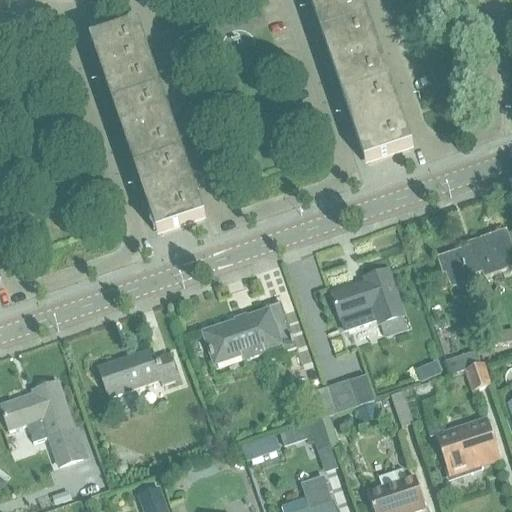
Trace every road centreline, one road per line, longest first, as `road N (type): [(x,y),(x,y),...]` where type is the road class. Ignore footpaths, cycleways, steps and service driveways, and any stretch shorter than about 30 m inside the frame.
road 1 (residential): [(139,0),(213,225),(354,176),(296,0)]
road 2 (tertiary): [(0,336),(511,160)]
road 3 (residential): [(0,255),(14,297),(144,252),(63,13)]
road 4 (residential): [(496,126),(426,150),(370,0)]
road 5 (residential): [(496,126),(491,0)]
